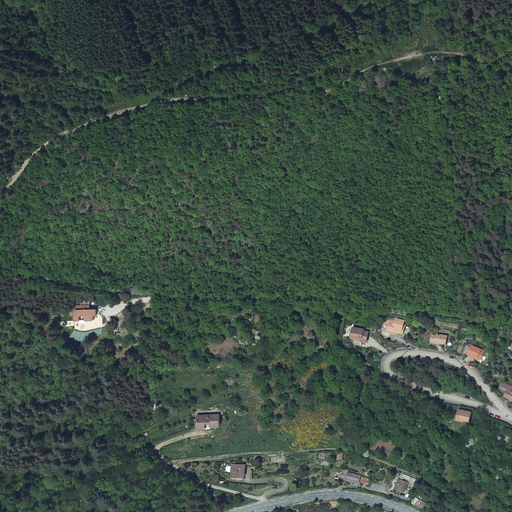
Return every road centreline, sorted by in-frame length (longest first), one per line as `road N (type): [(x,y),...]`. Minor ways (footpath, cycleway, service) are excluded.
road 1 (track): [(511,51),(408,56),(344,83),(128,108),(61,133),(0,193)]
road 2 (residential): [(508,416),(388,374),(391,354),(427,351),(453,358),(488,387)]
road 3 (track): [(0,264),(73,285),(167,294)]
road 4 (secondary): [(268,504),(331,494),(408,511)]
